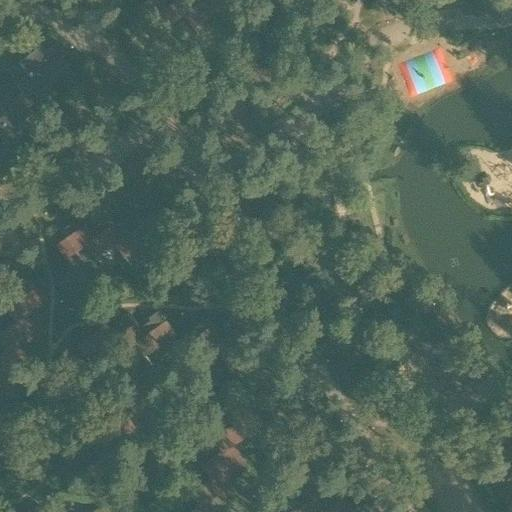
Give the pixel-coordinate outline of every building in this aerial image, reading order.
[(161,0),(150,0),(133,12),(142,25),(143,25),(159,14),(167,9),(166,8),(167,8),(161,0)] [(167,9),(159,14),(168,27),(184,16),(192,11),(192,10),(185,0),(179,0),(177,1),(175,0),(170,0),(169,1),(171,5),(167,8),(166,8),(167,9)] [(192,11),(184,16),(194,29),(218,13),(209,0),(207,0),(192,10),(192,11)] [(42,46),(18,64),(28,76),(15,85),(22,94),(32,106),(43,97),(40,93),(54,82),(51,78),(66,66),(61,59),(66,55),(57,43),(46,52),(42,46)] [(0,152),(9,146),(6,143),(20,132),(17,128),(32,116),(27,109),(32,106),(22,94),(12,102),(7,96),(0,101),(0,152)] [(0,188),(5,184),(2,180),(18,168),(12,161),(17,158),(9,146),(0,152),(0,188)] [(124,238),(115,245),(115,246),(124,259),(144,245),(144,244),(153,238),(148,230),(148,229),(137,213),(127,220),(129,223),(119,230),(124,238)] [(153,238),(144,244),(144,245),(153,259),(184,238),(166,213),(156,220),(158,223),(148,230),(153,238)] [(95,239),(86,246),(95,259),(115,246),(115,245),(124,238),(119,230),(108,214),(98,221),(100,224),(90,231),(95,239)] [(65,240),(56,246),(66,260),(86,246),(95,239),(90,231),(79,215),(69,222),(71,225),(60,232),(65,240)] [(6,310),(16,324),(26,317),(46,303),(29,278),(19,285),(21,288),(10,296),(15,303),(6,310)] [(140,329),(139,330),(145,337),(136,344),(136,345),(146,359),(175,337),(158,313),(148,320),(149,323),(140,329)] [(116,338),(106,345),(107,346),(116,359),(136,345),(136,344),(145,337),(139,330),(140,329),(128,314),(119,321),(121,324),(111,330),(110,331),(116,338)] [(116,338),(110,331),(111,330),(100,315),(90,322),(91,324),(81,332),(86,339),(77,346),(87,360),(107,346),(106,345),(116,338)] [(213,347),(222,361),(252,339),(235,315),(225,322),(227,325),(216,332),(222,339),(213,347)] [(182,347),(192,361),(213,347),(222,339),(216,332),(206,316),(195,323),(198,326),(186,333),(191,341),(182,347)] [(0,343),(5,351),(15,345),(25,338),(29,343),(39,336),(26,317),(16,324),(0,334),(0,343)] [(0,354),(0,375),(4,372),(5,372),(15,366),(18,371),(29,364),(15,345),(5,351),(0,354)] [(0,396),(4,394),(8,399),(18,391),(5,372),(4,372),(0,375),(0,396)] [(107,414),(116,427),(127,421),(147,406),(129,382),(119,389),(121,392),(111,400),(116,407),(107,414)] [(228,418),(217,426),(222,433),(212,439),(222,454),(232,447),(253,434),(236,409),(226,416),(228,418)] [(0,459),(26,442),(9,417),(0,422),(0,425),(1,427),(0,427),(0,459)] [(106,455),(107,456),(117,447),(127,441),(131,446),(141,439),(127,421),(116,427),(97,441),(106,455)] [(509,511),(511,509),(511,444),(494,454),(504,472),(490,480),(509,511)] [(106,455),(87,469),(97,483),(97,484),(117,469),(121,474),(131,467),(117,448),(117,447),(107,456),(106,455)] [(210,481),(221,474),(231,468),(234,473),(245,466),(232,447),(222,454),(201,467),(210,481)] [(210,481),(190,494),(199,508),(209,501),(209,502),(219,495),(223,501),(234,494),(221,474),(210,481)] [(292,511),(323,511),(320,504),(310,488),(299,494),(301,497),(290,503),(294,511),(292,511)] [(323,511),(352,511),(348,506),(339,489),(329,495),(330,498),(320,504),(323,511)] [(352,511),(380,511),(368,490),(358,496),(359,499),(348,506),(352,511)] [(199,508),(192,511),(216,511),(209,502),(209,501),(199,508)]
